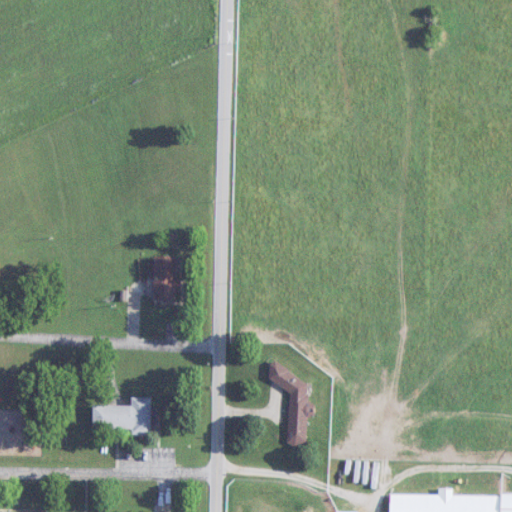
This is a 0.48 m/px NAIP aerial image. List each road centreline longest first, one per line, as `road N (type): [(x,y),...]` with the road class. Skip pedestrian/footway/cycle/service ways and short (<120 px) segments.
road 1 (residential): [(231,0),(218,511)]
road 2 (residential): [(219,471),(0,469),(222,346)]
